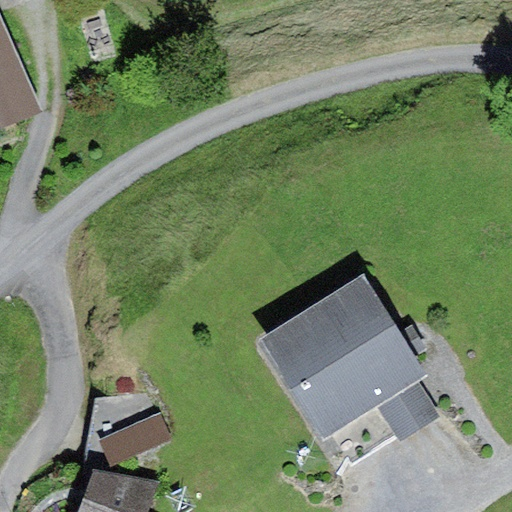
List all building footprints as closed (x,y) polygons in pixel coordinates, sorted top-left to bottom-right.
[(1,19),(0,18),(0,133),(42,117),(1,19)] [(419,388),(424,384),(362,286),(260,349),(321,448),(379,413),(419,388)] [(419,388),(379,413),(400,448),(441,424),(419,388)] [(162,416),(99,446),(111,470),(173,441),(162,416)] [(150,511),(159,487),(96,474),(80,511),(150,511)]
